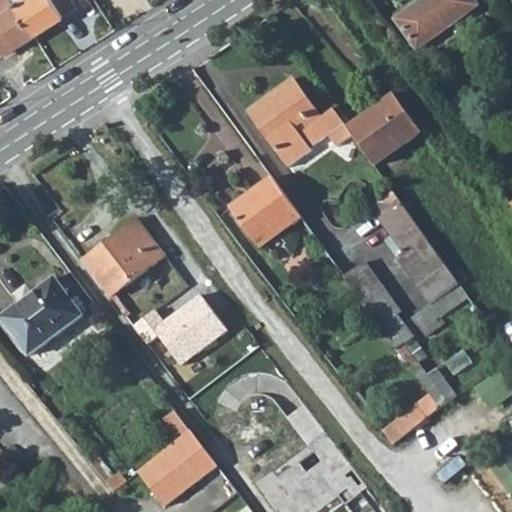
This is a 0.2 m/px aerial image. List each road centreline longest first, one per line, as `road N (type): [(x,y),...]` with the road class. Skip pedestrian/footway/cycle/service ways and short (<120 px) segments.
road 1 (track): [(100,85),(274,323),(427,511)]
road 2 (tertiary): [(0,150),(230,0)]
road 3 (residential): [(0,375),(72,467),(120,511)]
road 4 (track): [(395,473),(457,435),(511,508)]
